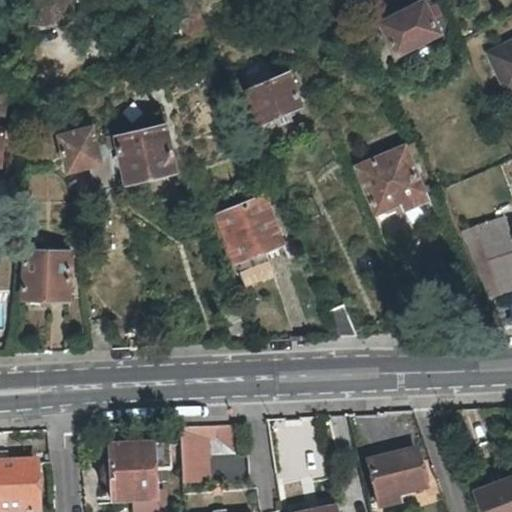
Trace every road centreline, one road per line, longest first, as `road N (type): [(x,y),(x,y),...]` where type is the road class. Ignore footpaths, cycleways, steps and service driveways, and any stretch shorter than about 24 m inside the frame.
road 1 (primary): [(61,390),(412,373)]
road 2 (residential): [(459,511),(412,373)]
road 3 (residential): [(61,390),(70,511)]
